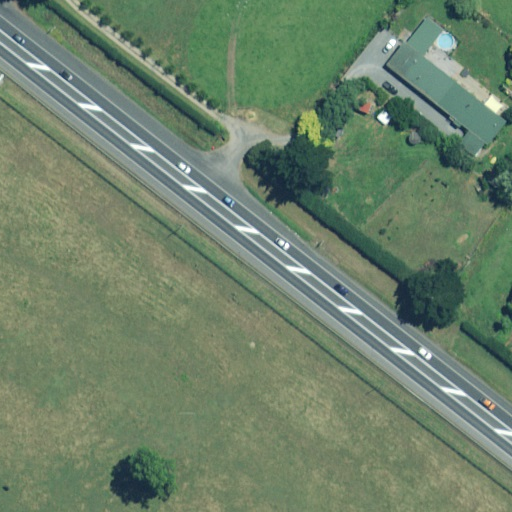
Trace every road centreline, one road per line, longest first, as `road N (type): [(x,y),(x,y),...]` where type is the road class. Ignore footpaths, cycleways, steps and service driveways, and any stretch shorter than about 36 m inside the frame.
road 1 (trunk): [(0,10),(511,416)]
road 2 (trunk): [(511,451),(0,49)]
